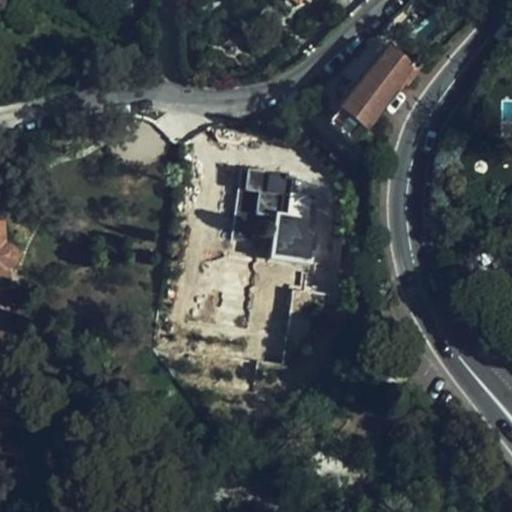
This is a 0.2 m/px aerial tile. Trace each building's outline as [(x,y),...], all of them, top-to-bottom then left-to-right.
[(298,4),(292,0),(271,0),(291,14),(298,4)] [(400,88),(404,91),(407,87),(416,76),(407,68),(410,64),(393,50),(378,67),(341,112),(327,128),(353,150),(364,136),(400,88)] [(341,112),(378,67),(374,63),(336,108),(341,112)] [(364,136),(353,150),(358,154),(369,141),(364,136)] [(268,142),(266,163),(251,162),(249,182),(246,212),(241,214),(240,220),(240,226),(251,235),(258,233),(261,230),(281,232),(289,165),(290,143),(268,142)] [(251,162),(233,161),(232,181),(249,182),(251,162)] [(0,353),(10,353),(9,346),(25,345),(23,317),(8,318),(5,274),(11,272),(16,266),(17,259),(13,251),(4,246),(3,227),(0,227),(0,353)] [(307,336),(313,295),(292,292),(286,333),(307,336)] [(329,306),(312,307),(314,340),(331,339),(329,306)] [(362,331),(369,353),(397,345),(390,322),(362,331)] [(376,382),(395,393),(400,385),(381,374),(376,382)]
